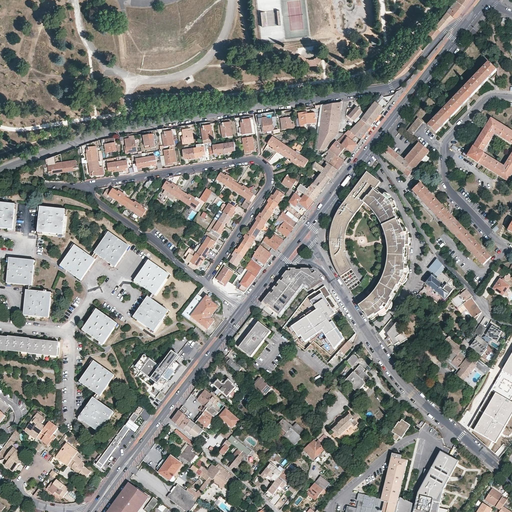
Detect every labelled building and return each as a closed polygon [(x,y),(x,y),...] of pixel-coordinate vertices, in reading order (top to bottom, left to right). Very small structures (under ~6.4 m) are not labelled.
[(461,12),(464,7),(455,0),(454,0),(446,11),(454,17),(458,15),(461,12)] [(280,11),(261,12),(262,26),(276,26),(276,24),(280,24),(280,11)] [(451,19),(454,17),(446,11),(442,16),(448,22),(451,19)] [(434,26),(440,31),(444,26),(448,22),(442,16),(434,26)] [(427,34),(433,39),(436,35),(440,31),(434,26),(427,34)] [(323,57),(320,56),(319,56),(317,59),(315,59),(315,60),(310,60),(309,59),(308,59),(302,55),(300,55),(299,57),(299,60),(306,65),(308,65),(308,66),(317,66),(317,64),(319,64),(323,59),(323,57)] [(489,63),(428,126),(436,133),(447,121),(468,100),(487,80),(497,70),(489,63)] [(331,103),(323,104),(318,149),(323,150),(327,147),(338,134),(339,123),(343,101),(331,103)] [(361,121),(350,131),(353,134),(359,138),(360,138),(362,138),(371,126),(380,115),(386,107),(385,106),(383,108),(376,102),(361,121)] [(349,116),(356,122),(364,114),(356,107),(349,116)] [(307,112),(298,113),(298,114),(299,113),(301,127),(305,127),(305,124),(316,122),(315,113),(316,113),(315,112),(308,113),(307,112)] [(263,117),(262,117),(263,125),(261,125),(262,132),(273,130),(272,119),(267,119),(267,117),(263,118),(263,117)] [(292,117),(281,119),(282,129),(294,128),(294,124),(292,124),(291,118),(292,118),(292,117)] [(418,117),(406,132),(412,137),(424,122),(418,117)] [(508,181),(511,174),(511,130),(504,126),(491,118),(467,156),(508,181)] [(243,123),(241,123),(243,135),(252,133),(250,119),(243,120),(243,119),(242,120),(243,123)] [(223,126),(221,126),(223,138),(233,136),(231,122),(223,123),(223,126)] [(203,129),(202,129),(204,141),(213,139),(211,125),(204,126),(203,126),(203,129)] [(188,131),(188,129),(184,130),(183,129),(184,136),(183,136),(183,144),(194,143),(192,131),(188,131)] [(170,146),(170,148),(174,147),(175,147),(172,133),(175,132),(175,131),(172,131),(166,132),(165,131),(164,131),(165,135),(163,135),(165,147),(170,146)] [(154,134),(144,136),(146,148),(155,147),(153,135),(154,135),(154,134)] [(338,134),(327,147),(330,149),(336,141),(343,134),(338,134)] [(344,135),(337,141),(342,145),(348,138),(344,135)] [(253,137),(243,139),(245,153),(252,152),(252,150),(255,150),(253,137)] [(270,148),(276,152),(282,142),(275,137),(274,138),(273,137),(268,144),(271,146),(270,148)] [(105,138),(101,140),(103,147),(106,147),(107,153),(117,151),(115,138),(106,139),(107,145),(106,145),(105,138)] [(348,138),(342,145),(345,148),(351,152),(357,145),(348,138)] [(127,146),(125,146),(127,153),(137,152),(135,140),(131,141),(131,139),(127,139),(126,139),(127,146)] [(336,141),(330,149),(332,151),(336,154),(338,156),(345,148),(342,145),(337,141),(336,141)] [(223,144),(225,154),(232,153),(231,152),(235,151),(234,142),(223,144)] [(282,142),(276,152),(282,155),(283,154),(286,156),(291,148),(282,142)] [(386,145),(379,153),(408,177),(429,152),(419,143),(415,148),(413,151),(410,149),(408,152),(406,154),(408,156),(405,160),(401,157),(386,145)] [(194,148),(196,158),(203,157),(203,156),(206,155),(205,147),(204,144),(199,144),(197,145),(197,148),(194,148)] [(225,154),(223,144),(213,145),(213,146),(209,147),(210,155),(218,154),(218,155),(225,154)] [(87,150),(89,162),(99,161),(96,147),(90,148),(89,146),(89,150),(87,150)] [(174,147),(170,148),(170,150),(164,151),(166,165),(173,165),(173,163),(176,162),(174,147)] [(189,160),(196,158),(194,148),(184,150),(185,159),(189,158),(189,160)] [(291,148),(286,156),(289,158),(288,159),(294,163),(300,153),(291,148)] [(325,160),(329,163),(332,159),(336,154),(332,151),(325,160)] [(146,157),(148,167),(154,166),(154,164),(157,164),(156,156),(148,158),(148,153),(146,153),(146,157)] [(300,153),(294,163),(300,167),(301,165),(304,167),(309,160),(300,153)] [(141,168),(148,167),(146,157),(143,158),(142,154),(136,155),(138,167),(141,166),(141,168)] [(336,154),(332,159),(341,165),(343,163),(345,161),(344,160),(342,159),(341,158),(338,156),(336,154)] [(118,162),(119,171),(126,170),(126,169),(129,168),(128,161),(127,161),(127,156),(123,157),(121,157),(121,162),(118,162)] [(332,159),(329,163),(338,170),(339,167),(341,165),(332,159)] [(53,174),(64,172),(62,162),(56,163),(55,160),(48,161),(50,171),(48,172),(52,172),(53,174)] [(62,162),(64,172),(76,170),(75,168),(79,168),(79,167),(78,167),(77,160),(62,162)] [(99,161),(89,162),(91,174),(92,174),(93,177),(94,177),(94,176),(104,174),(103,167),(100,167),(99,161)] [(113,172),(119,171),(118,162),(108,164),(109,171),(112,171),(113,172)] [(316,162),(313,166),(321,173),(330,180),(334,175),(338,170),(329,163),(325,168),(316,162)] [(364,173),(363,173),(362,174),(337,207),(335,210),(334,213),(332,218),(330,223),(329,227),(328,236),(328,244),(329,248),(330,253),(331,257),(333,263),(335,267),(341,275),(346,271),(344,269),(351,265),(348,259),(346,250),(347,249),(346,246),(345,240),(345,235),(346,229),(348,223),(350,220),(352,216),(355,211),(365,199),(368,196),(375,202),(374,204),(375,206),(378,208),(379,208),(381,211),(380,212),(383,218),(385,217),(388,223),(391,229),(389,230),(390,235),(392,235),(393,239),(391,240),(391,242),(391,246),(393,246),(393,252),(393,259),(391,259),(391,262),(390,266),(391,267),(390,271),(389,270),(388,273),(387,276),(389,277),(385,283),(382,289),(380,288),(375,294),(376,295),(373,298),(372,297),(368,301),(369,302),(362,307),(369,317),(370,316),(375,312),(378,310),(379,312),(382,310),(384,313),(387,311),(390,308),(390,307),(393,304),(390,302),(391,299),(392,298),(393,297),(392,296),(394,291),(396,288),(399,283),(400,280),(402,281),(404,278),(406,279),(408,276),(409,273),(409,270),(410,267),(407,267),(407,264),(407,263),(407,260),(405,260),(405,255),(406,251),(406,246),(406,242),(408,243),(408,240),(411,240),(411,237),(411,235),(410,231),(409,228),(406,230),(405,227),(403,223),(402,224),(400,220),(399,217),(396,212),(394,209),(396,208),(395,205),(398,204),(396,201),(394,198),(392,195),(390,197),(387,195),(381,190),(380,192),(375,188),(374,187),(381,179),(373,172),(371,172),(370,171),(367,171),(365,172),(364,173)] [(225,184),(230,176),(225,173),(224,175),(221,173),(217,179),(225,184)] [(321,173),(313,183),(322,190),(326,185),(330,180),(321,173)] [(288,174),(282,183),(291,189),(294,184),(296,185),(298,181),(288,175),(289,174),(288,174)] [(233,190),(237,183),(235,182),(236,180),(230,176),(225,184),(233,190)] [(171,193),(176,185),(170,182),(169,183),(166,181),(162,188),(167,190),(171,193)] [(242,195),(247,188),(242,184),(241,186),(237,183),(233,190),(242,195)] [(322,190),(313,183),(309,190),(301,184),(297,189),(298,189),(314,201),(318,195),(322,190)] [(420,183),(412,191),(484,265),(491,257),(482,247),(456,220),(440,203),(429,192),(420,183)] [(179,198),(183,192),(181,191),(182,189),(176,185),(171,193),(179,198)] [(211,195),(213,192),(209,190),(207,188),(201,198),(201,200),(206,203),(207,201),(211,195)] [(253,191),(247,188),(242,195),(250,201),(255,195),(252,193),(253,191)] [(117,201),(122,193),(117,189),(116,191),(113,189),(107,189),(103,194),(108,197),(109,195),(117,201)] [(308,209),(314,201),(298,189),(289,202),(299,210),(303,206),(308,209)] [(274,193),(270,198),(279,204),(284,195),(277,190),(276,193),(274,193)] [(188,204),(192,196),(187,192),(186,194),(183,192),(179,198),(180,199),(187,204),(188,204)] [(125,206),(129,200),(127,198),(128,197),(122,193),(117,201),(125,206)] [(211,195),(207,201),(210,203),(213,205),(217,199),(211,195)] [(198,211),(203,205),(198,201),(199,198),(197,197),(196,198),(192,196),(188,204),(198,211)] [(368,196),(365,199),(370,203),(373,206),(376,210),(378,208),(375,206),(374,204),(375,202),(368,196)] [(279,204),(270,198),(267,204),(268,205),(266,208),(273,212),(279,204)] [(187,204),(180,199),(177,202),(185,207),(187,204)] [(134,212),(139,204),(133,200),(132,202),(129,200),(125,206),(134,212)] [(15,204),(0,202),(0,227),(13,229),(15,204)] [(228,206),(224,203),(223,204),(219,209),(223,212),(228,206)] [(224,212),(232,218),(236,212),(234,211),(237,208),(229,203),(228,206),(223,212),(224,212)] [(144,208),(139,204),(134,212),(142,217),(146,211),(144,209),(144,208)] [(66,209),(40,207),(38,232),(63,234),(66,209)] [(273,212),(266,208),(264,210),(263,210),(259,216),(267,221),(273,212)] [(219,221),(225,225),(227,222),(228,223),(232,218),(224,212),(219,221)] [(294,227),(297,223),(294,221),(287,215),(283,212),(280,217),(285,221),(294,227)] [(380,212),(379,213),(382,219),(384,221),(386,228),(389,236),(390,235),(389,230),(391,229),(388,223),(385,217),(383,218),(380,212)] [(267,221),(259,216),(255,222),(256,223),(254,226),(261,230),(267,221)] [(280,229),(280,230),(278,228),(277,229),(277,230),(287,236),(290,232),(294,227),(285,221),(280,217),(279,216),(275,222),(278,224),(281,227),(280,229)] [(219,221),(215,219),(207,230),(208,231),(210,232),(212,229),(213,229),(219,221)] [(211,233),(219,238),(224,230),(223,228),(225,225),(219,221),(213,229),(212,229),(210,232),(211,233)] [(261,230),(254,226),(252,229),(251,228),(247,234),(255,240),(261,230)] [(75,245),(61,266),(81,280),(95,259),(98,255),(115,267),(130,246),(109,232),(92,257),(75,245)] [(203,245),(209,249),(211,247),(212,247),(219,238),(211,233),(208,237),(203,245)] [(255,240),(247,234),(243,240),(244,241),(242,244),(249,248),(255,240)] [(279,246),(283,241),(273,234),(270,239),(266,237),(263,240),(276,250),(279,246)] [(249,248),(242,244),(240,247),(239,246),(235,252),(243,258),(249,248)] [(197,253),(205,258),(209,253),(208,252),(209,249),(203,245),(199,250),(197,253)] [(269,260),(273,255),(265,249),(265,248),(264,248),(260,245),(255,253),(253,256),(265,265),(269,260)] [(243,258),(235,252),(231,258),(232,259),(230,262),(237,267),(243,258)] [(201,264),(205,258),(197,253),(196,253),(195,256),(194,255),(194,256),(190,254),(186,260),(191,263),(191,262),(198,266),(200,263),(201,264)] [(265,265),(253,256),(252,258),(263,267),(265,265)] [(35,261),(10,258),(7,283),(28,285),(27,290),(24,315),(49,317),(51,292),(47,292),(47,291),(45,290),(45,292),(31,290),(32,285),(35,261)] [(263,267),(252,258),(249,262),(245,269),(256,277),(261,270),(263,267)] [(443,265),(437,260),(436,259),(428,269),(428,270),(427,270),(434,276),(443,265)] [(149,260),(135,281),(151,293),(148,297),(148,296),(134,317),(154,331),(168,311),(152,299),(155,295),(170,275),(149,260)] [(225,267),(217,279),(220,281),(220,282),(225,286),(226,286),(225,286),(234,273),(225,267)] [(252,282),(256,277),(245,269),(244,270),(242,274),(239,277),(243,280),(241,283),(248,288),(252,282)] [(277,319),(280,316),(278,315),(303,284),(305,286),(306,285),(311,288),(321,281),(313,269),(300,269),(293,269),(289,269),(283,276),(279,281),(263,302),(266,305),(267,305),(268,304),(270,306),(269,307),(274,312),(272,314),(277,319)] [(382,289),(385,283),(389,277),(387,276),(388,273),(389,270),(387,270),(386,274),(383,280),(381,283),(377,289),(374,293),(375,294),(380,288),(382,289)] [(356,286),(351,290),(357,299),(362,294),(368,289),(374,281),(376,278),(377,276),(368,272),(363,279),(356,286)] [(449,280),(441,273),(436,279),(431,275),(425,283),(444,300),(452,290),(448,286),(450,284),(447,282),(449,280)] [(505,277),(503,278),(501,277),(500,279),(493,288),(503,295),(510,286),(511,287),(511,286),(511,276),(511,277),(510,275),(509,275),(507,275),(506,276),(505,277)] [(308,290),(311,288),(306,285),(305,286),(303,284),(278,315),(280,316),(304,287),(308,290)] [(471,295),(467,290),(462,294),(453,301),(460,312),(466,308),(476,321),(482,312),(471,297),(472,297),(471,295)] [(352,333),(324,292),(295,320),(327,355),(352,333)] [(204,299),(197,294),(181,314),(188,320),(191,316),(204,299)] [(207,296),(204,299),(191,316),(208,329),(215,320),(211,318),(219,307),(211,300),(212,299),(207,296)] [(361,305),(368,301),(372,297),(371,296),(368,298),(360,304),(361,305)] [(97,309),(83,330),(103,344),(118,324),(97,309)] [(191,316),(188,320),(205,332),(208,329),(191,316)] [(395,320),(386,331),(395,346),(407,338),(395,320)] [(272,332),(259,322),(239,347),(252,358),(272,332)] [(478,335),(481,337),(487,328),(480,324),(475,332),(478,335)] [(501,337),(504,333),(492,325),(486,335),(497,342),(500,337),(501,337)] [(0,350),(7,351),(57,356),(59,342),(30,338),(8,336),(8,337),(0,335),(0,350)] [(481,337),(478,335),(474,339),(475,340),(473,342),(469,346),(482,356),(487,349),(485,348),(482,345),(485,341),(481,337)] [(303,337),(297,345),(302,348),(304,350),(309,343),(303,337)] [(448,348),(455,340),(453,339),(451,337),(448,340),(447,339),(443,343),(445,344),(442,348),(446,351),(448,348)] [(460,344),(455,340),(448,348),(454,353),(449,360),(462,371),(461,372),(462,373),(461,374),(460,376),(465,380),(468,378),(469,378),(473,373),(472,372),(477,366),(486,373),(488,368),(463,347),(461,345),(460,344)] [(343,354),(352,345),(347,341),(339,350),(343,354)] [(485,348),(487,349),(490,345),(485,341),(482,345),(485,348)] [(511,346),(509,351),(506,350),(504,355),(506,356),(504,360),(502,358),(484,389),(488,401),(485,406),(487,407),(482,415),(480,414),(475,422),(476,427),(474,427),(475,431),(477,431),(478,435),(482,437),(483,435),(494,441),(493,443),(496,445),(500,444),(501,445),(505,444),(504,442),(508,441),(511,434),(511,346)] [(144,354),(135,366),(137,367),(140,370),(157,382),(154,386),(160,391),(181,365),(176,361),(180,356),(178,354),(173,351),(170,354),(165,361),(162,365),(161,367),(154,362),(151,359),(144,354)] [(358,357),(354,353),(346,361),(350,365),(358,357)] [(242,369),(233,361),(227,356),(224,360),(226,361),(230,365),(238,373),(242,369)] [(462,371),(449,360),(447,362),(461,374),(462,373),(461,372),(462,371)] [(94,361),(80,381),(97,393),(93,397),(79,418),(99,432),(113,412),(97,400),(100,396),(115,375),(94,361)] [(364,369),(359,364),(344,381),(356,392),(370,377),(362,371),(364,369)] [(181,365),(160,391),(162,393),(177,374),(183,366),(181,365)] [(278,390),(273,385),(271,387),(261,379),(257,383),(255,386),(265,395),(271,389),(276,393),(278,390)] [(233,384),(229,380),(228,381),(226,384),(223,384),(222,383),(219,381),(215,385),(220,389),(223,391),(229,396),(230,394),(233,397),(237,392),(234,389),(236,387),(233,384)] [(210,393),(206,390),(198,400),(206,406),(214,396),(210,393)] [(212,392),(210,393),(214,396),(206,406),(208,408),(210,405),(217,410),(219,412),(221,409),(216,405),(221,399),(212,392)] [(208,408),(206,410),(213,415),(217,410),(210,405),(208,408)] [(139,416),(130,429),(133,431),(136,433),(145,421),(143,417),(140,415),(145,409),(140,406),(135,413),(139,416)] [(183,406),(179,410),(185,414),(188,410),(183,406)] [(208,408),(206,406),(204,408),(201,406),(199,409),(202,411),(197,419),(199,420),(206,410),(208,408)] [(240,419),(226,408),(219,417),(233,428),(235,425),(240,419)] [(197,439),(204,429),(185,414),(179,410),(176,416),(172,421),(197,439)] [(207,427),(215,417),(213,415),(206,410),(199,420),(198,421),(201,423),(200,423),(205,427),(207,427)] [(33,435),(37,438),(39,436),(46,426),(42,422),(45,418),(46,417),(38,411),(35,416),(37,418),(34,421),(33,420),(28,427),(33,431),(34,430),(36,431),(33,435)] [(98,461),(103,465),(122,440),(130,429),(139,416),(135,413),(124,428),(120,425),(117,431),(98,456),(101,458),(98,461)] [(331,433),(334,437),(337,435),(338,435),(351,424),(354,426),(358,423),(355,420),(351,415),(349,414),(343,419),(342,419),(338,423),(339,423),(332,429),(334,431),(331,433)] [(298,441),(306,431),(297,423),(292,429),(291,428),(292,426),(283,419),(278,425),(287,432),(284,435),(295,444),(297,442),(297,443),(298,442),(298,441)] [(406,429),(407,430),(411,426),(403,420),(400,424),(398,423),(393,432),(395,433),(393,437),(398,440),(401,437),(406,429)] [(59,428),(50,421),(46,426),(39,436),(43,439),(44,438),(51,442),(56,436),(54,434),(59,428)] [(287,432),(278,425),(275,428),(284,435),(287,432)] [(12,437),(17,441),(21,437),(21,435),(21,433),(20,430),(19,429),(12,437)] [(194,443),(176,429),(174,431),(192,445),(194,443)] [(331,441),(320,429),(317,436),(319,439),(326,446),(331,441)] [(44,438),(43,439),(51,445),(57,437),(56,436),(51,442),(44,438)] [(237,458),(230,468),(232,470),(234,467),(240,472),(245,465),(244,464),(246,461),(246,460),(246,459),(251,452),(245,448),(244,449),(239,445),(240,444),(237,441),(236,442),(231,439),(229,441),(231,444),(239,450),(242,453),(237,458)] [(304,449),(313,459),(324,449),(326,446),(319,439),(316,441),(314,439),(304,449)] [(228,441),(225,444),(226,445),(221,452),(224,455),(230,448),(229,447),(231,444),(229,441),(228,441)] [(77,454),(79,451),(67,442),(57,456),(60,459),(62,457),(70,463),(71,462),(77,454)] [(188,445),(186,444),(178,454),(180,456),(188,445)] [(193,449),(189,445),(188,445),(180,456),(178,454),(177,453),(174,456),(182,462),(186,465),(188,463),(194,454),(193,453),(193,452),(192,450),(193,449)] [(15,465),(18,468),(22,463),(21,461),(25,456),(22,453),(23,452),(16,446),(7,457),(10,460),(7,464),(12,468),(15,465)] [(234,456),(237,458),(242,453),(239,450),(234,456)] [(398,502),(407,461),(401,459),(402,456),(392,453),(382,498),(358,493),(357,500),(361,501),(359,508),(355,507),(347,505),(345,511),(409,511),(411,506),(411,505),(398,502)] [(83,459),(77,454),(71,462),(75,465),(74,466),(74,468),(75,469),(77,469),(78,468),(82,471),(79,474),(84,478),(87,474),(89,476),(93,471),(84,465),(86,463),(83,460),(83,459)] [(416,507),(411,506),(409,511),(446,511),(448,510),(440,508),(444,489),(459,461),(448,456),(447,459),(440,455),(431,470),(431,472),(424,471),(416,507)] [(185,467),(186,465),(182,462),(181,464),(171,456),(167,462),(164,460),(157,469),(159,471),(159,472),(171,482),(175,476),(173,475),(181,464),(185,467)] [(60,459),(68,465),(70,463),(62,457),(60,459)] [(225,468),(218,463),(215,466),(211,472),(209,471),(208,472),(200,466),(198,469),(192,465),(189,469),(198,477),(199,476),(205,481),(205,482),(207,484),(208,485),(212,479),(214,477),(224,485),(228,480),(232,483),(235,479),(224,470),(225,468)] [(184,466),(181,464),(173,475),(175,476),(176,477),(184,466)] [(295,471),(288,465),(286,467),(284,470),(281,473),(279,476),(285,481),(287,482),(293,473),(295,471)] [(275,473),(268,468),(261,476),(265,479),(268,475),(271,478),(272,478),(276,481),(279,476),(281,473),(278,471),(277,470),(275,473)] [(60,474),(54,469),(51,473),(57,477),(60,474)] [(323,489),(324,489),(330,482),(321,475),(315,482),(323,489)] [(279,476),(276,481),(272,485),(278,489),(280,491),(287,482),(285,481),(279,476)] [(222,487),(224,485),(214,477),(212,479),(222,487)] [(57,490),(62,494),(65,496),(71,488),(58,478),(55,482),(50,489),(55,493),(56,492),(57,490)] [(185,490),(197,498),(208,485),(207,484),(205,482),(194,494),(186,488),(185,490)] [(314,499),(321,491),(323,489),(315,482),(307,492),(314,499)] [(137,511),(149,497),(129,483),(119,497),(107,511),(137,511)] [(198,501),(195,500),(184,491),(176,485),(168,496),(189,511),(191,511),(192,511),(193,511),(198,505),(196,503),(198,501)] [(278,489),(272,485),(266,492),(272,496),(278,489)] [(296,489),(290,485),(287,489),(293,493),(296,489)] [(500,510),(503,507),(506,500),(502,497),(503,496),(492,489),(485,500),(500,510)] [(197,498),(185,490),(184,491),(195,500),(197,498)] [(155,506),(160,501),(154,496),(144,510),(147,511),(149,511),(154,505),(155,506)] [(489,511),(492,509),(483,503),(476,511),(489,511)]
